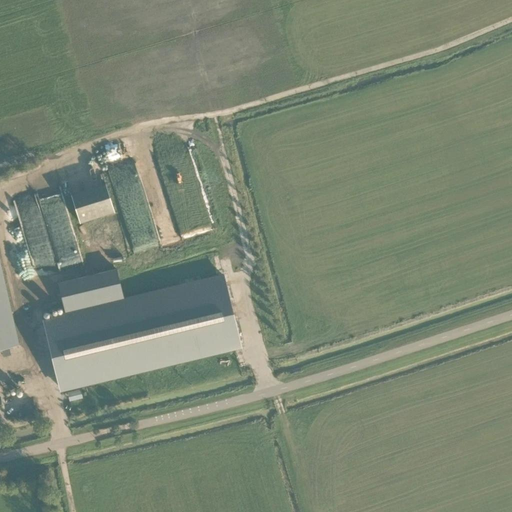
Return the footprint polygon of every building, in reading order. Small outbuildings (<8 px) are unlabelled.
[(71,194),(80,222),(114,211),(105,183),(71,194)] [(33,265),(54,260),(40,198),(19,203),(33,265)] [(0,349),(19,345),(0,267),(0,349)] [(60,388),(240,345),(223,275),(43,319),(60,388)] [(71,391),(73,399),(82,397),(80,388),(71,391)]
